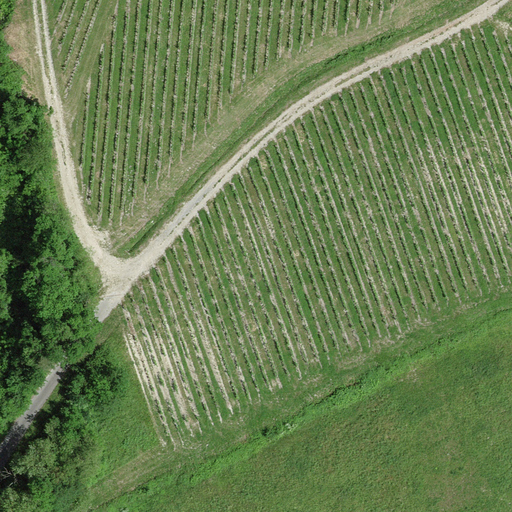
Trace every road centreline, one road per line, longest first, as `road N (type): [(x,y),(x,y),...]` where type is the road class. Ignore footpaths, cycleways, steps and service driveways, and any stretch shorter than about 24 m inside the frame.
road 1 (track): [(0,464),(85,333),(258,145),(322,95),(507,0)]
road 2 (track): [(39,0),(71,197),(99,259),(125,288)]
